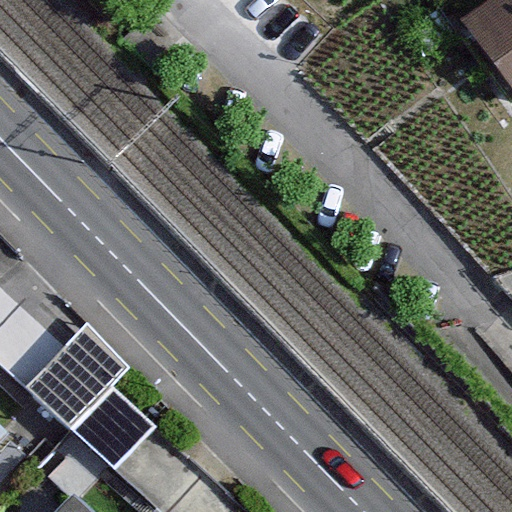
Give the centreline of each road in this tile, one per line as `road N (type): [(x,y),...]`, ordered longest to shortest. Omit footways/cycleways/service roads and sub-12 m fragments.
road 1 (primary): [(0,133),(367,511)]
road 2 (residential): [(184,0),(511,351)]
